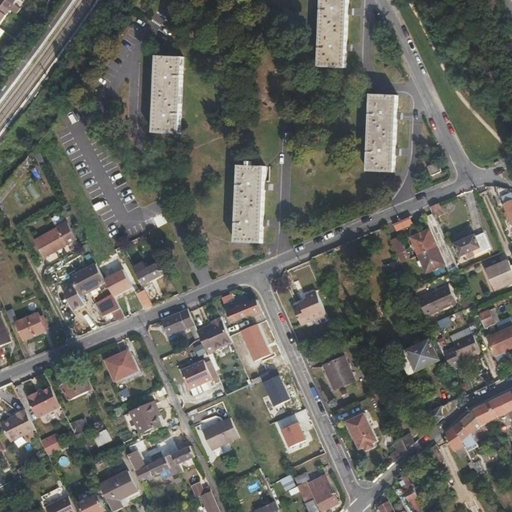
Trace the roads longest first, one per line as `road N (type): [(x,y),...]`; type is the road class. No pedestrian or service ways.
road 1 (unclassified): [(384,0),(469,181),(254,273)]
road 2 (residential): [(254,273),(361,503)]
road 3 (residential): [(140,320),(224,511)]
road 4 (residential): [(361,503),(461,413),(511,384)]
road 5 (unclassified): [(140,320),(0,379)]
road 6 (unclassified): [(254,273),(140,320)]
